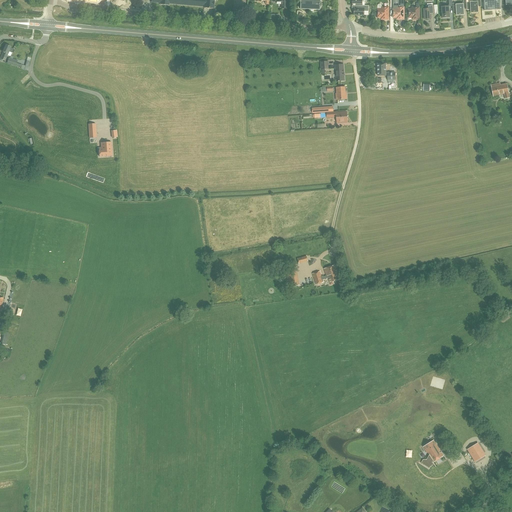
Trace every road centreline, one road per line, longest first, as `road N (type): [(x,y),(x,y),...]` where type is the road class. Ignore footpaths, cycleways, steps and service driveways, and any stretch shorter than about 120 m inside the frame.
road 1 (residential): [(287,25),(74,10),(50,0)]
road 2 (secondary): [(312,47),(82,28)]
road 3 (residential): [(350,28),(418,37),(506,24)]
